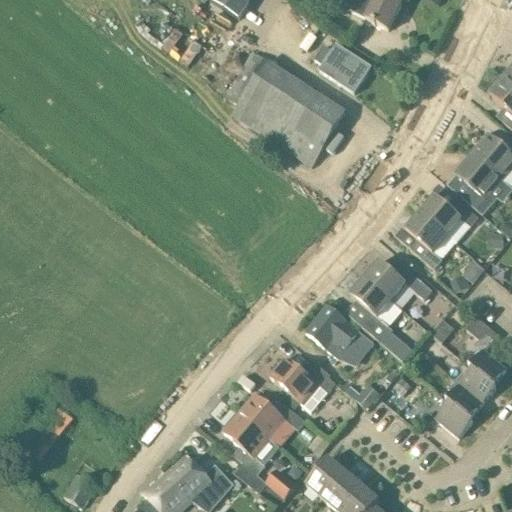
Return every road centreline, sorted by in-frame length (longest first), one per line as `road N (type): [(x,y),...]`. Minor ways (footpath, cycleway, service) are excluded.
road 1 (residential): [(109,511),(161,438),(381,191),(488,0)]
road 2 (residential): [(355,436),(419,489),(470,467),(511,420)]
